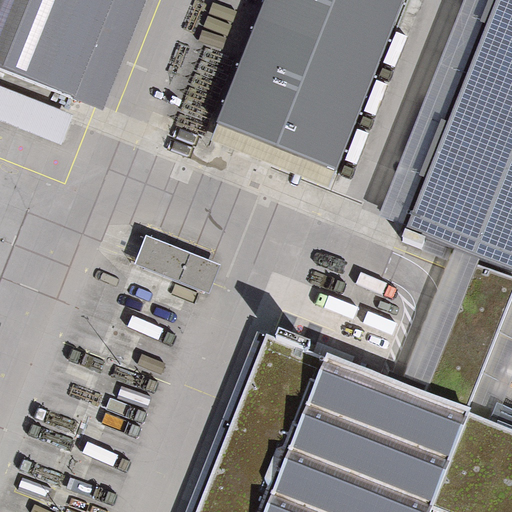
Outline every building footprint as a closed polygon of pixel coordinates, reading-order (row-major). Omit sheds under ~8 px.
[(125,0),(0,0),(0,59),(90,93),(125,0)] [(259,0),(209,123),(327,171),(396,0),(259,0)] [(511,0),(504,0),(414,241),(511,277),(511,0)] [(151,242),(139,272),(214,302),(226,272),(151,242)] [(511,511),(511,424),(253,330),(183,511),(511,511)]
